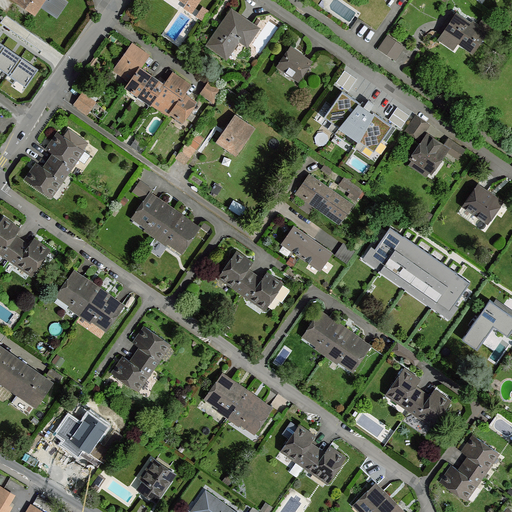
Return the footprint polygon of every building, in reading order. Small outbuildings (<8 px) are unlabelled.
[(15,0),(37,16),(48,0),(15,0)] [(182,0),(188,4),(186,7),(192,11),(199,0),(182,0)] [(258,29),(232,11),(208,46),(226,58),(239,40),(246,46),(258,29)] [(453,13),(435,40),(452,51),(457,44),(473,54),(486,34),(453,13)] [(404,47),(388,36),(380,48),(396,59),(404,47)] [(150,55),(133,44),(115,70),(131,81),(127,86),(169,114),(171,111),(184,120),(196,102),(183,94),(190,84),(173,73),(166,84),(141,67),(150,55)] [(288,47),(274,67),(296,81),(310,61),(288,47)] [(343,87),(351,75),(345,71),(336,83),(343,87)] [(343,87),(349,91),(357,79),(351,75),(343,87)] [(222,90),(210,81),(202,93),(214,101),(222,90)] [(96,102),(84,93),(75,104),(87,113),(96,102)] [(392,128),(343,93),(325,118),(374,153),(392,128)] [(398,108),(393,114),(405,122),(410,116),(398,108)] [(405,122),(393,114),(389,120),(401,128),(405,122)] [(233,116),(215,143),(236,157),(254,131),(233,116)] [(430,125),(416,116),(407,130),(421,139),(430,125)] [(37,164),(27,179),(52,195),(88,143),(69,130),(64,138),(59,134),(49,147),(56,152),(45,169),(37,164)] [(185,142),(179,159),(192,164),(203,136),(197,134),(193,145),(185,142)] [(428,135),(411,159),(431,173),(447,151),(448,149),(444,146),(428,135)] [(449,139),(444,146),(448,149),(447,151),(458,158),(464,150),(449,139)] [(308,176),(295,195),(339,223),(351,204),(308,176)] [(476,186),(462,207),(488,225),(503,203),(476,186)] [(199,228),(148,193),(129,218),(181,254),(199,228)] [(0,218),(0,256),(28,276),(46,250),(0,218)] [(293,227),(280,245),(319,272),(332,254),(293,227)] [(371,248),(364,259),(380,270),(403,238),(391,229),(375,251),(371,248)] [(404,237),(403,238),(380,270),(406,288),(429,255),(404,237)] [(263,312),(281,285),(264,274),(261,278),(248,269),(252,263),(234,251),(215,279),(263,312)] [(429,255),(406,288),(434,308),(456,275),(457,274),(429,255)] [(70,270),(52,296),(103,333),(122,308),(70,270)] [(469,284),(456,275),(434,308),(451,319),(458,308),(454,305),(469,284)] [(477,351),(494,328),(508,337),(511,331),(511,310),(496,300),(494,304),(490,301),(463,341),(477,351)] [(319,313),(301,339),(352,373),(369,347),(319,313)] [(141,329),(111,374),(139,393),(169,348),(141,329)] [(53,382),(0,345),(0,380),(37,406),(53,382)] [(419,380),(402,369),(383,396),(431,428),(450,400),(433,388),(428,395),(415,386),(419,380)] [(274,411),(222,375),(205,400),(257,435),(274,411)] [(90,409),(68,438),(91,455),(113,426),(90,409)] [(318,437),(300,426),(282,453),(329,485),(348,457),(331,445),(326,452),(314,443),(318,437)] [(450,466),(438,485),(466,504),(500,454),(478,440),(457,471),(450,466)] [(158,461),(139,490),(159,503),(178,474),(158,461)] [(407,511),(379,483),(355,505),(361,511),(407,511)] [(0,511),(8,511),(18,496),(0,486),(0,511)] [(239,511),(208,490),(192,511),(239,511)] [(44,511),(31,503),(25,511),(44,511)]
